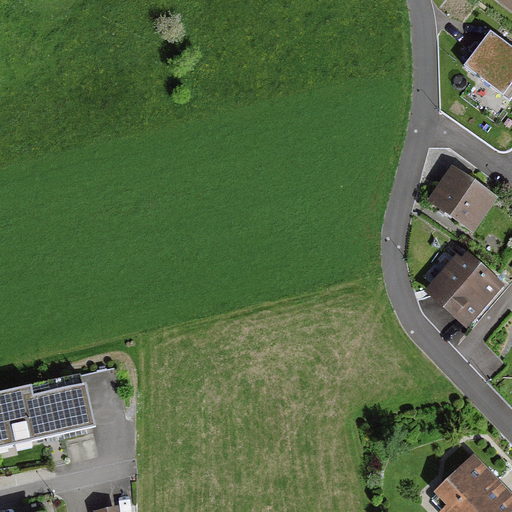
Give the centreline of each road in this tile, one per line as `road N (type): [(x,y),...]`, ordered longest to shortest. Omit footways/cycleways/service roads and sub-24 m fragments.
road 1 (residential): [(415,0),(426,83),(393,243),(397,285),(425,338),(511,427)]
road 2 (residential): [(133,469),(0,498)]
